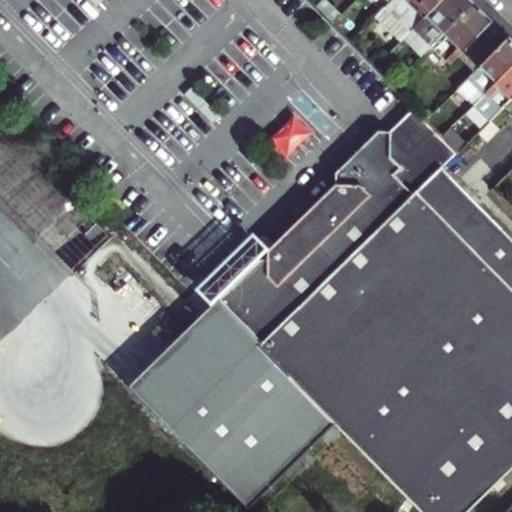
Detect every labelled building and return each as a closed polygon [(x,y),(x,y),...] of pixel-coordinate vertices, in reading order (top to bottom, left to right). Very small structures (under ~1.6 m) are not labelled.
[(394,0),(393,2),(399,7),(418,27),(444,0),(394,0)] [(471,0),(444,0),(418,27),(436,45),(476,4),(471,0)] [(366,29),(368,30),(371,34),(399,7),(393,2),(376,19),(366,29)] [(376,19),(359,3),(351,11),(366,29),(376,19)] [(476,4),(436,45),(447,57),(444,61),(450,67),(463,54),(479,70),(511,39),(476,4)] [(418,27),(409,36),(427,55),(436,45),(418,27)] [(473,77),(489,93),(511,68),(511,40),(511,39),(479,70),(473,77)] [(511,68),(489,93),(476,105),(493,122),(511,103),(511,68)] [(446,136),(417,109),(395,131),(395,156),(398,159),(370,187),(368,185),(378,175),(367,163),(354,163),(344,173),(343,184),(342,184),(274,253),(274,261),(265,263),(226,302),(270,346),(267,349),(430,511),(479,511),(511,479),(511,231),(487,206),(460,233),(429,202),(435,196),(426,187),(461,152),(446,136)] [(0,190),(79,270),(116,235),(0,116),(0,190)] [(493,122),(480,134),(489,143),(501,130),(493,122)] [(469,145),(453,129),(446,136),(461,152),(462,152),(469,145)]
